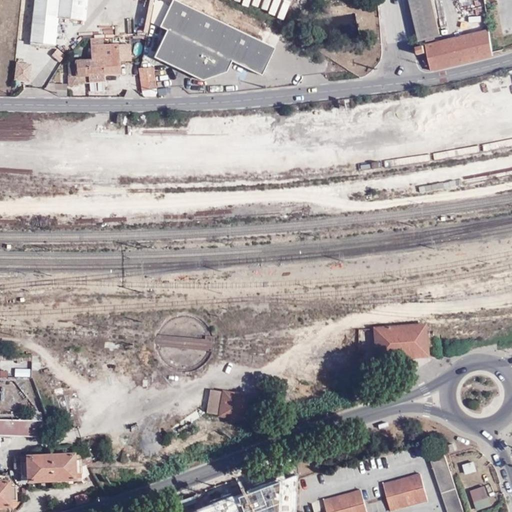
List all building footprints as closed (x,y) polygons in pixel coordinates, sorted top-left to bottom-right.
[(34,0),(30,43),(56,46),(59,19),(86,21),(87,0),(34,0)] [(172,0),(159,27),(167,30),(153,57),(202,81),(226,73),(231,61),(261,76),(274,48),(262,42),(174,0),(172,0)] [(435,43),(433,38),(440,36),(431,0),(416,0),(409,2),(418,41),(425,40),(431,71),(490,57),(486,32),(435,43)] [(216,11),(213,17),(233,25),(235,19),(216,11)] [(90,39),(90,47),(104,46),(105,43),(98,43),(98,38),(90,39)] [(418,54),(425,52),(421,42),(415,45),(418,54)] [(129,45),(118,46),(118,65),(130,65),(129,45)] [(104,46),(90,47),(91,60),(103,60),(104,75),(119,74),(118,65),(118,46),(104,46)] [(87,83),(87,60),(69,61),(70,86),(77,86),(77,83),(87,83)] [(104,75),(103,60),(91,60),(87,60),(87,83),(104,82),(104,75)] [(15,62),(14,79),(30,80),(30,62),(15,62)] [(154,67),(140,69),(139,83),(141,91),(157,88),(154,67)] [(44,89),(61,98),(67,98),(68,84),(48,84),(44,89)] [(420,325),(367,329),(369,363),(422,360),(420,325)] [(0,369),(0,377),(30,377),(30,369),(0,369)] [(244,400),(204,392),(199,416),(240,424),(244,400)] [(0,435),(42,437),(43,421),(0,420),(0,435)] [(384,443),(390,441),(388,433),(381,436),(384,443)] [(456,444),(449,446),(452,453),(458,450),(456,444)] [(450,511),(464,511),(446,453),(432,457),(450,511)] [(72,460),(72,454),(27,458),(27,463),(20,464),(21,478),(28,478),(28,482),(74,479),(74,474),(80,473),(79,459),(72,460)] [(465,474),(477,470),(474,461),(462,464),(465,474)] [(385,483),(393,511),(430,502),(423,474),(385,483)] [(0,505),(10,505),(10,500),(17,499),(16,487),(9,487),(8,482),(0,482),(0,505)] [(492,505),(489,496),(485,486),(473,490),(476,501),(480,510),(492,505)] [(326,499),(329,511),(368,511),(363,489),(326,499)] [(239,511),(255,511),(261,510),(254,491),(243,495),(242,492),(234,495),(239,511)] [(77,505),(90,501),(87,493),(75,496),(77,505)]
